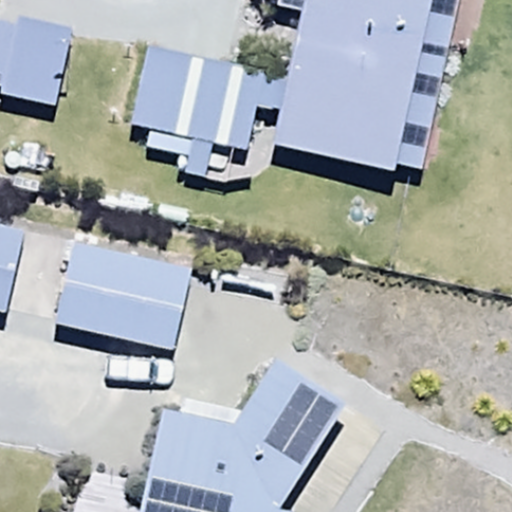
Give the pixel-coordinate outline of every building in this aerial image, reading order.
[(429,0),(302,0),(268,151),(388,179),(429,0)] [(125,131),(147,136),(144,153),(188,163),(191,146),(242,157),(260,76),(143,50),(125,131)] [(0,307),(20,235),(0,229),(0,307)] [(188,274),(69,245),(48,331),(167,360),(188,274)] [(233,427),(162,411),(139,511),(277,511),(341,406),(270,364),(233,427)]
